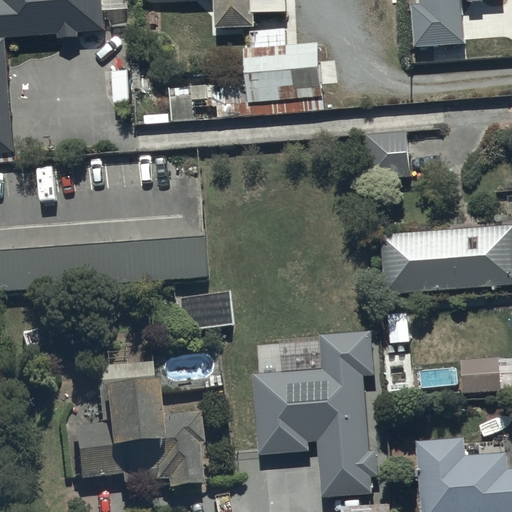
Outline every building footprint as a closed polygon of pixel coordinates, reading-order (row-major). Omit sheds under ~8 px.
[(0,0),(0,155),(17,154),(8,41),(56,37),(57,42),(79,40),(78,33),(105,31),(102,0),(0,0)] [(213,0),(214,26),(254,26),(253,12),(284,12),(284,0),(213,0)] [(418,0),(419,5),(412,6),(415,48),(465,44),(462,0),(469,0),(469,3),(481,2),(480,0),(418,0)] [(245,85),(172,89),(174,122),(321,112),(317,45),(285,47),(284,31),(249,33),(250,51),(243,51),(245,85)] [(407,133),(366,137),(370,182),(411,179),(407,133)] [(196,200),(0,217),(0,252),(3,282),(202,264),(196,200)] [(511,227),(381,235),(385,296),(511,287),(511,227)] [(228,300),(178,303),(180,335),(229,332),(228,300)] [(321,362),(251,368),(257,451),(310,447),(310,439),(317,438),(321,494),(373,490),(371,472),(378,471),(376,445),(370,445),(365,370),(375,369),(371,326),(318,331),(321,362)] [(502,358),(460,359),(462,394),(503,392),(502,358)] [(154,385),(151,386),(150,366),(111,369),(112,388),(101,389),(103,424),(72,427),(75,480),(119,477),(120,484),(166,481),(167,489),(203,487),(199,445),(202,445),(200,414),(156,417),(154,385)] [(464,440),(416,443),(420,511),(511,511),(511,471),(508,472),(507,454),(465,456),(464,440)]
